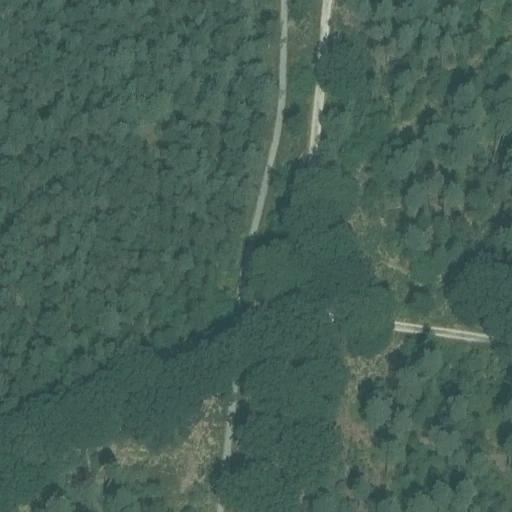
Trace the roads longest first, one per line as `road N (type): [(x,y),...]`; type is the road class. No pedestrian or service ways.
road 1 (track): [(328,0),(295,303)]
road 2 (track): [(511,332),(316,298),(295,303)]
road 3 (track): [(295,303),(270,511)]
